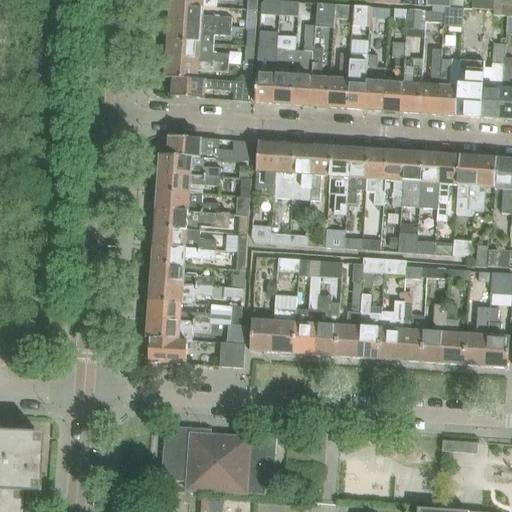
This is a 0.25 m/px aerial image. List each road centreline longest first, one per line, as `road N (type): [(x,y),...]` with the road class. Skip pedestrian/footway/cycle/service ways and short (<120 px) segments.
road 1 (residential): [(511,420),(84,391)]
road 2 (residential): [(103,112),(511,140)]
road 3 (unclassified): [(103,112),(84,391)]
road 4 (unclassified): [(84,391),(76,511)]
